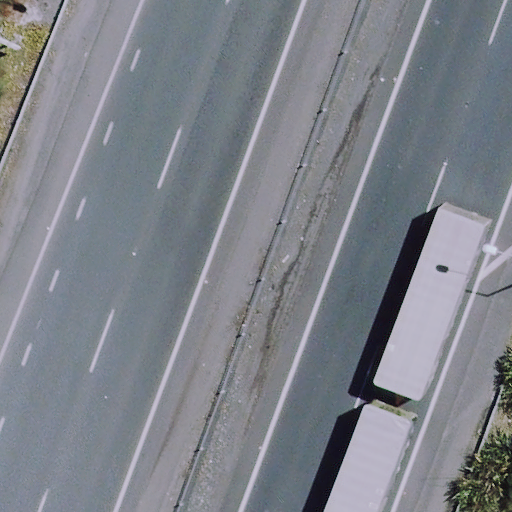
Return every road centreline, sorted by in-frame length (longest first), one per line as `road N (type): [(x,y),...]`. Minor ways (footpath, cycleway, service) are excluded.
road 1 (motorway): [(54,511),(244,0)]
road 2 (motorway): [(511,101),(357,511)]
